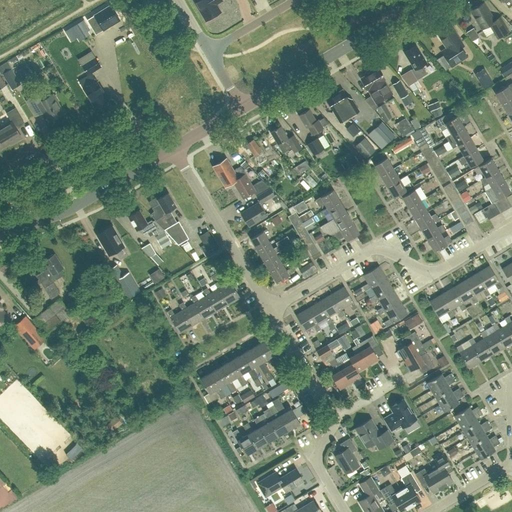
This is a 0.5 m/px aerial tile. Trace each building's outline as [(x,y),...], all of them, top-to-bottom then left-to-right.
[(150,0),(156,10),(160,7),(159,4),(156,0),(150,0)] [(193,0),(195,2),(206,21),(221,12),(216,4),(222,1),(221,0),(193,0)] [(495,20),(483,2),(470,10),(482,29),(489,24),(498,38),(509,31),(500,17),(495,20)] [(111,5),(87,20),(96,34),(120,20),(111,5)] [(70,28),(65,31),(71,41),(76,37),(87,30),(89,29),(90,29),(85,22),(84,19),(70,28)] [(436,32),(447,48),(441,52),(450,66),(466,56),(460,47),(463,45),(454,31),(449,24),(449,23),(436,32)] [(473,41),(479,37),(473,28),(467,32),(473,41)] [(422,65),(423,64),(426,62),(416,45),(404,52),(414,68),(411,69),(417,79),(427,73),(422,65)] [(78,59),(81,65),(95,57),(91,51),(78,59)] [(95,57),(81,65),(87,75),(101,67),(95,57)] [(20,84),(11,68),(2,73),(11,89),(20,84)] [(384,98),(392,93),(385,81),(386,81),(382,75),(383,74),(382,73),(381,73),(378,68),(375,69),(375,68),(370,71),(370,72),(369,73),(384,98)] [(376,103),(384,98),(369,73),(368,73),(367,72),(362,75),(363,76),(361,78),(369,91),(372,95),(365,99),(374,110),(377,108),(379,107),(376,103)] [(493,83),(487,73),(477,78),(483,88),(493,83)] [(107,101),(108,100),(96,80),(83,88),(95,108),(102,104),(104,105),(107,103),(107,101)] [(408,94),(400,80),(393,84),(401,98),(408,94)] [(414,82),(408,85),(412,91),(415,95),(420,92),(418,87),(414,82)] [(494,93),(501,104),(511,97),(511,82),(507,85),(494,93)] [(350,102),(342,89),(334,94),(348,117),(358,110),(352,100),(350,102)] [(39,92),(26,99),(35,115),(44,110),(50,120),(64,112),(52,93),(43,98),(39,92)] [(337,116),(338,115),(342,121),(348,117),(334,94),(326,99),(334,112),(334,111),(337,116)] [(507,115),(511,112),(511,97),(501,104),(507,115)] [(442,113),(437,101),(428,105),(430,109),(431,109),(434,117),(442,113)] [(384,104),(379,107),(377,108),(384,121),(392,117),(384,104)] [(11,121),(0,127),(0,147),(0,148),(14,139),(15,141),(21,137),(16,128),(24,123),(15,107),(6,113),(10,119),(11,121)] [(316,120),(309,109),(299,115),(306,127),(308,126),(312,134),(323,127),(322,126),(328,122),(323,117),(319,120),(318,119),(316,120)] [(446,128),(450,134),(463,126),(456,115),(444,123),(443,120),(437,123),(441,130),(446,128)] [(411,122),(415,129),(420,126),(416,119),(411,122)] [(344,126),(349,135),(357,130),(352,121),(344,126)] [(381,136),(375,141),(382,148),(395,136),(381,122),(374,128),(381,136)] [(414,130),(409,122),(398,129),(402,137),(414,130)] [(288,138),(281,125),(270,131),(283,152),(291,147),(294,152),(301,148),(293,134),(288,138)] [(415,141),(418,146),(426,142),(422,136),(428,133),(424,126),(414,132),(418,139),(415,141)] [(463,126),(450,134),(445,137),(448,142),(452,148),(457,145),(469,137),(463,126)] [(375,150),(364,137),(354,146),(365,158),(375,150)] [(414,141),(411,137),(393,148),(395,153),(414,141)] [(463,156),(476,148),(469,137),(457,145),(463,156)] [(324,149),(317,138),(307,144),(313,155),(324,149)] [(258,162),(266,157),(253,139),(246,144),(258,162)] [(426,142),(418,146),(421,152),(429,147),(426,142)] [(429,147),(421,152),(424,157),(432,153),(429,147)] [(470,167),(483,159),(476,148),(463,156),(458,159),(461,165),(466,162),(470,167)] [(237,152),(232,155),(235,160),(240,157),(237,152)] [(432,153),(424,157),(428,163),(435,158),(432,153)] [(355,156),(347,161),(350,165),(357,161),(355,156)] [(380,176),(393,169),(398,166),(395,161),(390,164),(386,157),(374,165),(380,176)] [(233,170),(226,158),(213,166),(225,186),(233,181),(238,178),(237,176),(239,175),(238,172),(242,169),(240,166),(233,170)] [(431,168),(438,163),(435,158),(428,163),(431,168)] [(484,177),(497,169),(491,159),(473,169),(477,175),(481,172),(484,177)] [(438,163),(431,168),(434,173),(441,169),(438,163)] [(300,164),(293,168),(298,174),(304,170),(300,164)] [(243,198),(255,190),(242,169),(238,172),(239,175),(237,176),(238,178),(233,181),(243,198)] [(262,169),(257,173),(264,181),(269,176),(262,169)] [(400,179),(393,169),(380,176),(387,187),(400,179)] [(441,169),(434,173),(437,179),(445,174),(441,169)] [(484,177),(480,179),(484,185),(484,191),(491,188),(504,180),(497,169),(484,177)] [(445,174),(437,179),(440,184),(448,179),(445,174)] [(387,187),(393,198),(411,187),(408,182),(403,185),(400,179),(387,187)] [(497,199),(510,191),(504,180),(491,188),(484,191),(491,203),(497,199)] [(446,193),(453,188),(450,183),(442,187),(446,193)] [(270,187),(256,196),(260,203),(275,195),(270,187)] [(453,188),(446,193),(449,198),(456,194),(453,188)] [(340,200),(333,189),(320,197),(315,199),(319,206),(324,203),(326,208),(340,200)] [(414,189),(401,197),(408,208),(421,201),(414,189)] [(149,214),(154,219),(165,231),(166,231),(165,229),(166,228),(171,238),(178,244),(188,238),(184,230),(178,221),(170,226),(166,219),(172,215),(169,210),(176,206),(168,193),(157,199),(159,203),(152,208),(153,210),(149,214)] [(452,204),(460,199),(456,194),(449,198),(452,204)] [(511,206),(505,196),(499,199),(505,210),(511,206)] [(455,209),(463,205),(460,199),(452,204),(455,209)] [(500,213),(505,210),(499,199),(494,202),(500,213)] [(304,200),(295,206),(299,213),(308,207),(304,200)] [(326,208),(333,219),(346,211),(340,200),(326,208)] [(414,219),(427,211),(421,201),(408,208),(414,219)] [(468,208),(471,214),(482,208),(479,202),(468,208)] [(241,213),(249,226),(266,215),(258,203),(241,213)] [(488,206),(494,216),(500,213),(494,203),(488,206)] [(463,205),(455,209),(458,214),(466,210),(463,205)] [(488,206),(482,209),(488,220),(494,216),(488,206)] [(154,219),(152,222),(151,220),(147,223),(139,210),(128,216),(136,230),(140,228),(144,234),(151,230),(154,235),(158,232),(159,234),(155,237),(161,248),(171,242),(165,231),(154,219)] [(466,210),(458,214),(462,220),(469,215),(466,210)] [(484,218),(480,210),(474,214),(478,222),(484,218)] [(332,234),(339,229),(352,222),(346,211),(333,219),(320,226),(323,231),(328,228),(332,234)] [(421,230),(434,222),(438,220),(435,215),(431,218),(427,211),(414,219),(421,230)] [(291,222),(299,217),(295,212),(288,216),(291,222)] [(275,214),(269,219),(274,224),(279,219),(275,214)] [(469,215),(462,220),(465,225),(473,221),(469,215)] [(299,217),(291,222),(294,227),(302,222),(299,217)] [(457,220),(447,227),(450,232),(461,225),(457,220)] [(302,222),(294,227),(298,233),(305,228),(302,222)] [(359,233),(352,222),(339,229),(332,234),(334,238),(342,234),(346,240),(356,234),(359,233)] [(427,241),(440,233),(445,230),(442,226),(437,228),(434,222),(421,230),(427,241)] [(120,258),(128,254),(124,247),(124,246),(112,226),(97,235),(109,255),(116,251),(120,258)] [(301,238),(308,233),(305,228),(298,233),(301,238)] [(262,231),(250,238),(257,249),(269,242),(262,231)] [(308,233),(301,238),(304,243),(311,239),(308,233)] [(440,233),(427,241),(434,252),(451,241),(448,236),(444,239),(440,233)] [(273,248),(269,242),(257,249),(263,260),(276,253),(292,243),(287,235),(276,242),(278,245),(273,248)] [(210,237),(202,242),(207,252),(216,248),(210,237)] [(311,239),(304,243),(307,248),(315,244),(311,239)] [(192,248),(187,241),(182,244),(186,251),(192,248)] [(149,243),(142,247),(150,256),(155,253),(149,243)] [(315,244),(307,248),(310,254),(318,249),(315,244)] [(321,255),(318,249),(310,254),(314,259),(321,255)] [(263,260),(270,271),(282,264),(276,253),(263,260)] [(37,285),(41,282),(51,298),(60,292),(53,281),(63,275),(59,270),(63,268),(54,254),(43,261),(48,268),(36,275),(39,279),(36,281),(34,281),(37,285)] [(311,261),(299,269),(302,276),(315,268),(311,261)] [(511,262),(501,269),(510,284),(511,283),(511,262)] [(270,271),(276,282),(293,272),(290,267),(286,270),(282,264),(270,271)] [(139,290),(134,282),(128,272),(122,275),(116,265),(110,268),(117,279),(122,288),(122,289),(127,297),(139,290)] [(489,265),(476,273),(486,288),(494,284),(497,289),(501,287),(489,265)] [(370,288),(385,278),(378,266),(362,275),(367,284),(362,287),(364,291),(370,288)] [(156,268),(146,274),(151,282),(161,276),(156,268)] [(476,273),(464,280),(474,296),(474,295),(482,291),(485,296),(490,294),(486,288),(476,273)] [(370,288),(374,295),(369,299),(372,303),(377,300),(377,299),(392,290),(385,278),(370,288)] [(214,283),(218,289),(226,303),(227,303),(235,298),(236,299),(239,297),(234,288),(230,282),(222,287),(219,280),(214,283)] [(474,295),(474,296),(464,280),(453,287),(462,303),(470,298),(473,304),(478,301),(474,295)] [(332,294),(341,309),(349,305),(352,310),(356,307),(344,286),(332,294)] [(207,287),(202,290),(206,296),(215,310),(223,305),(224,306),(227,304),(227,303),(226,303),(218,289),(210,294),(207,287)] [(450,288),(441,294),(450,310),(458,305),(461,311),(466,308),(462,303),(453,287),(450,288)] [(392,290),(377,299),(377,300),(382,307),(376,311),(379,315),(384,312),(384,311),(400,302),(392,290)] [(495,294),(497,300),(505,297),(503,291),(495,294)] [(341,309),(332,294),(320,301),(329,316),(337,312),(340,317),(344,315),(341,309)] [(429,301),(428,301),(438,317),(441,323),(442,322),(449,318),(454,315),(450,310),(441,294),(429,301)] [(215,310),(206,296),(198,301),(194,295),(190,297),(194,303),(203,317),(211,312),(212,313),(215,311),(215,310)] [(67,329),(62,323),(72,314),(66,305),(60,297),(48,306),(49,307),(33,318),(53,340),(67,329)] [(332,322),(329,316),(320,301),(308,308),(317,323),(325,319),(328,324),(332,322)] [(194,303),(186,308),(183,302),(178,304),(182,310),(191,324),(199,319),(200,320),(203,318),(203,317),(194,303)] [(384,311),(384,312),(389,319),(383,323),(386,327),(407,314),(400,302),(384,311)] [(320,329),(317,323),(308,308),(296,315),(305,331),(313,326),(316,331),(320,329)] [(171,309),(166,311),(179,332),(187,326),(188,327),(191,325),(191,324),(182,310),(174,315),(171,309)] [(507,324),(511,332),(511,321),(511,322),(508,316),(503,319),(507,324)] [(34,349),(46,339),(30,320),(18,331),(34,349)] [(495,331),(505,347),(511,342),(511,332),(507,324),(499,329),(496,323),(492,326),(495,331)] [(347,331),(351,337),(362,331),(357,324),(347,331)] [(381,324),(373,329),(375,334),(383,329),(381,324)] [(483,339),(483,338),(493,354),(505,347),(495,331),(487,336),(484,331),(480,333),(483,339)] [(402,339),(405,345),(397,350),(404,361),(424,348),(414,332),(402,339)] [(372,335),(359,343),(356,345),(368,366),(378,359),(372,348),(378,345),(372,335)] [(471,346),(481,361),(493,354),(483,338),(483,339),(475,343),(472,338),(468,340),(471,346)] [(262,361),(263,360),(268,357),(274,367),(279,364),(265,340),(254,346),(262,361)] [(317,351),(321,359),(332,352),(327,345),(317,351)] [(352,363),(357,372),(358,372),(368,366),(356,345),(352,348),(355,354),(349,358),(352,363)] [(481,361),(471,346),(463,350),(460,345),(456,347),(459,353),(468,369),(481,361)] [(263,360),(262,361),(254,346),(243,353),(252,367),(257,364),(263,373),(264,373),(268,380),(273,377),(263,360)] [(434,366),(424,348),(404,361),(410,371),(418,367),(421,373),(434,366)] [(336,358),(338,363),(342,360),(342,361),(349,358),(345,352),(336,358)] [(252,367),(243,353),(232,359),(241,373),(247,370),(252,379),(256,386),(261,384),(257,377),(258,376),(252,367)] [(435,358),(439,365),(445,362),(442,355),(435,358)] [(331,375),(339,389),(350,383),(338,363),(336,358),(335,358),(329,361),(331,365),(333,366),(334,365),(338,371),(331,375)] [(350,383),(361,377),(358,372),(357,372),(352,363),(349,358),(342,361),(342,360),(338,363),(350,383)] [(230,380),(236,376),(242,386),(247,383),(241,373),(232,359),(222,366),(230,380)] [(211,372),(219,386),(220,386),(225,383),(231,392),(236,389),(230,380),(222,366),(211,372)] [(220,386),(219,386),(211,372),(200,379),(208,393),(215,389),(220,398),(225,395),(220,386)] [(441,374),(426,383),(431,390),(452,377),(450,374),(443,378),(441,374)] [(450,389),(448,385),(454,381),(452,377),(431,390),(435,397),(450,389)] [(284,390),(280,384),(268,391),(272,397),(284,390)] [(458,388),(452,392),(450,389),(435,397),(439,405),(461,392),(458,388)] [(439,405),(444,412),(459,403),(457,400),(463,396),(461,392),(439,405)] [(208,393),(203,396),(207,402),(213,399),(209,393),(208,393)] [(291,408),(285,412),(283,409),(284,408),(278,397),(271,401),(274,405),(280,415),(288,429),(300,423),(291,408)] [(402,427),(416,418),(413,413),(412,413),(403,399),(390,407),(393,412),(384,418),(391,430),(401,424),(402,427)] [(229,405),(223,408),(226,413),(232,409),(229,405)] [(269,421),(278,436),(288,429),(280,415),(274,405),(263,411),(269,421)] [(454,416),(458,423),(480,410),(477,407),(471,411),(469,407),(454,416)] [(458,423),(463,430),(477,421),(475,418),(482,414),(480,410),(458,423)] [(278,436),(269,421),(263,424),(258,416),(253,419),(258,428),(258,427),(267,442),(278,436)] [(355,428),(367,447),(375,442),(379,448),(393,440),(387,430),(380,434),(371,418),(355,428)] [(486,421),(480,425),(477,421),(463,430),(467,437),(488,425),(486,421)] [(247,434),(248,434),(256,448),(267,442),(258,427),(258,428),(253,431),(248,422),(242,425),(247,434)] [(484,433),(491,429),(488,425),(467,437),(471,445),(486,436),(484,433)] [(248,434),(247,434),(242,437),(237,429),(232,432),(245,455),(256,448),(248,434)] [(495,435),(488,439),(486,436),(471,445),(475,452),(497,439),(495,435)] [(346,473),(358,465),(351,452),(356,449),(349,438),(340,444),(343,450),(335,456),(346,473)] [(475,452),(480,459),(495,450),(493,447),(499,443),(497,439),(475,452)] [(63,453),(70,459),(79,448),(73,442),(63,453)] [(412,456),(421,451),(418,445),(409,451),(412,456)] [(434,459),(438,467),(433,470),(443,486),(452,481),(445,469),(450,466),(443,454),(434,459)] [(303,481),(295,468),(279,478),(275,472),(257,483),(265,497),(274,491),(273,489),(281,484),(285,491),(303,481)] [(433,470),(427,473),(424,468),(415,474),(421,484),(426,481),(433,492),(443,486),(433,470)] [(400,478),(405,487),(401,489),(411,506),(420,500),(413,488),(418,486),(409,472),(400,478)] [(359,484),(367,496),(359,501),(365,511),(379,511),(382,510),(372,494),(378,490),(370,477),(359,484)] [(0,506),(13,494),(0,479),(0,506)] [(381,489),(383,493),(389,503),(394,500),(401,511),(411,506),(401,489),(395,493),(390,484),(381,489)] [(285,498),(288,504),(296,500),(292,494),(285,498)] [(321,511),(314,500),(298,510),(294,503),(283,510),(279,511),(321,511)] [(265,511),(269,511),(274,509),(269,501),(262,506),(265,511)]
